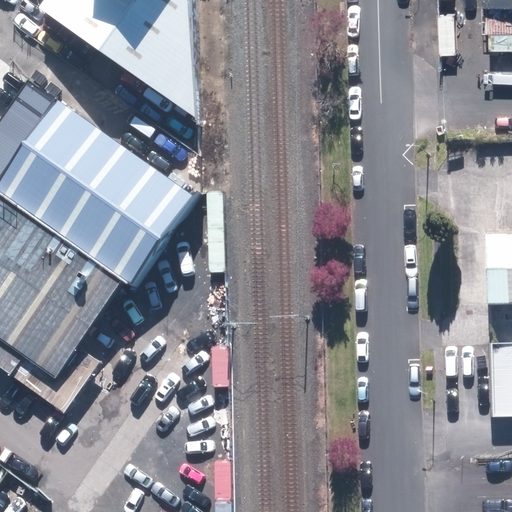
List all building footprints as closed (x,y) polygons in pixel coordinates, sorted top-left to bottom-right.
[(53,0),(44,13),(201,121),(197,0),(53,0)] [(40,78),(0,134),(0,191),(128,280),(138,288),(205,193),(40,78)] [(12,377),(66,415),(103,362),(81,348),(86,341),(128,280),(0,191),(0,335),(27,354),(20,366),(12,377)] [(511,237),(486,239),(487,308),(511,307),(511,237)] [(511,345),(488,346),(490,419),(511,418),(511,345)] [(30,472),(0,506),(0,511),(24,511),(47,487),(30,472)]
